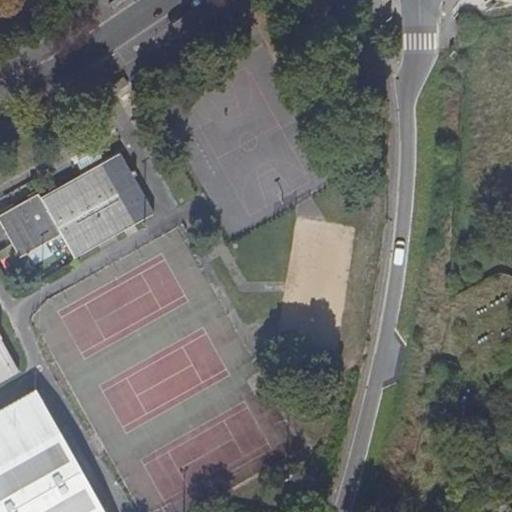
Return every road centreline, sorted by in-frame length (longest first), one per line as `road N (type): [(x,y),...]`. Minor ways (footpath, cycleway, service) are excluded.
road 1 (residential): [(350,511),(403,306),(419,0)]
road 2 (tertiary): [(0,93),(62,68),(163,0)]
